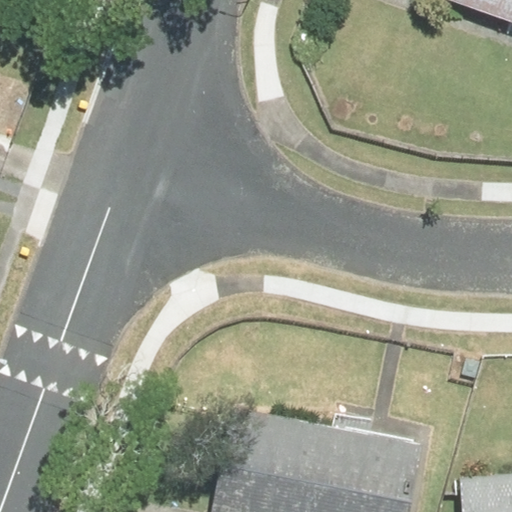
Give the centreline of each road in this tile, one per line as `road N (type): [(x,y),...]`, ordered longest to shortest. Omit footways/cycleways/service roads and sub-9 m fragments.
road 1 (residential): [(511,253),(459,252),(129,162)]
road 2 (residential): [(129,162),(1,511)]
road 3 (residential): [(186,0),(129,162)]
